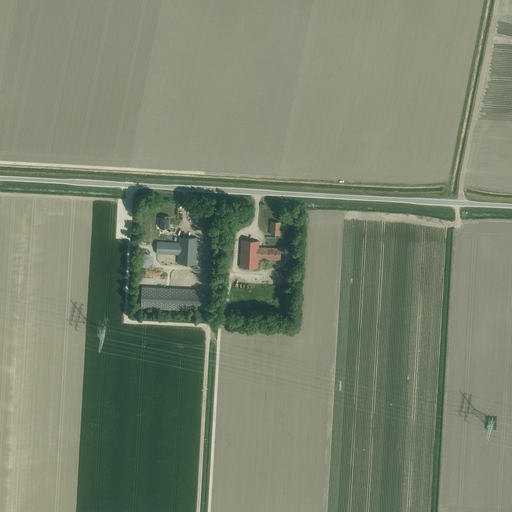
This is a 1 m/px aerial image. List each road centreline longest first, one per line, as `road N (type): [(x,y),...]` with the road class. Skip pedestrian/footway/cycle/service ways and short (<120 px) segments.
road 1 (unclassified): [(0,178),(511,206)]
road 2 (unknown): [(199,511),(209,330),(126,320),(133,185)]
